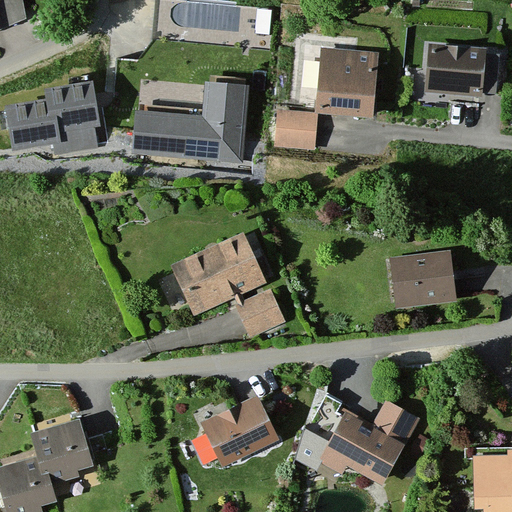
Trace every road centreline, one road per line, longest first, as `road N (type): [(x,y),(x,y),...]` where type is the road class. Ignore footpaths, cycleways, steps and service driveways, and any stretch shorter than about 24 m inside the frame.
road 1 (residential): [(0,370),(257,361),(511,326)]
road 2 (residential): [(511,144),(354,132)]
road 3 (residential): [(100,0),(72,37),(0,69)]
